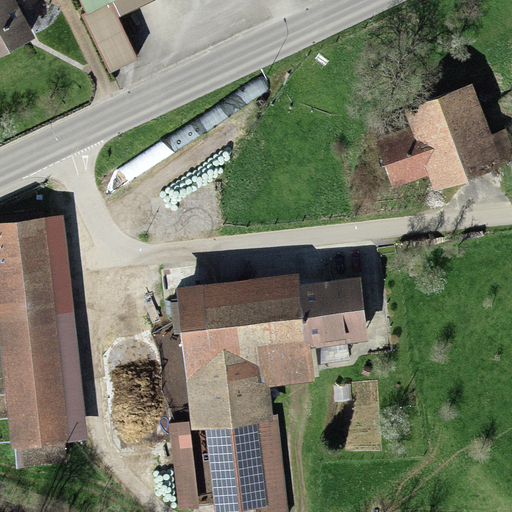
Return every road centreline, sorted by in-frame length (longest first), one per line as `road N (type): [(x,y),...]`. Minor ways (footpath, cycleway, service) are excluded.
road 1 (unclassified): [(54,147),(120,258),(511,218)]
road 2 (primary): [(54,147),(370,0)]
road 3 (track): [(120,258),(117,316),(93,339),(100,435),(117,462),(208,474)]
